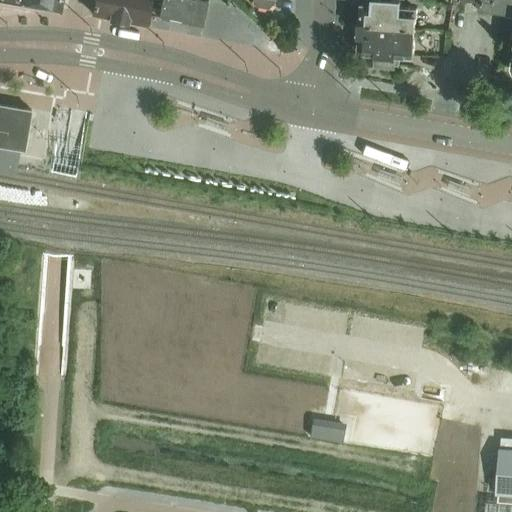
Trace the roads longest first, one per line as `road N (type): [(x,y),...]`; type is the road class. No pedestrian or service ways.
road 1 (tertiary): [(276,98),(155,51),(80,37),(0,35)]
road 2 (tertiary): [(0,54),(89,61),(252,100),(276,98)]
road 3 (tertiary): [(315,106),(511,142)]
